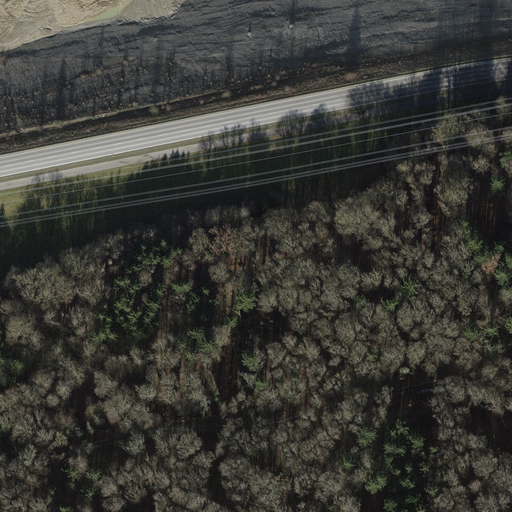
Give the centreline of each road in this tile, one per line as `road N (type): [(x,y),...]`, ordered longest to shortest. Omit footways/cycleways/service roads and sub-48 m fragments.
road 1 (track): [(511,366),(347,400),(275,424),(172,424),(0,465)]
road 2 (primary): [(0,167),(511,69)]
road 3 (track): [(364,0),(366,36),(348,49),(0,51)]
